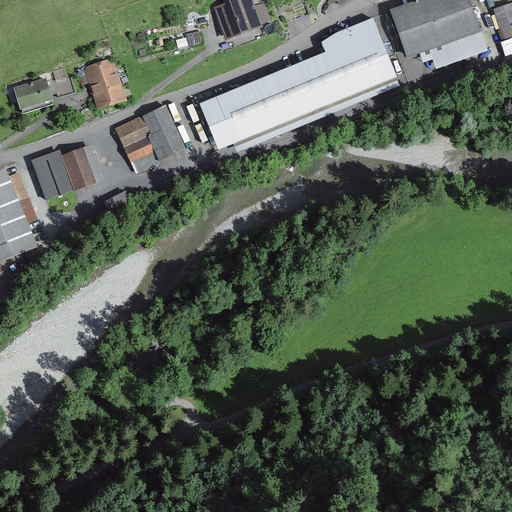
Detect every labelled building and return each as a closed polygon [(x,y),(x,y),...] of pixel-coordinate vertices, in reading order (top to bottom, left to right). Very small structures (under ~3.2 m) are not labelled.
[(219,0),(222,8),(214,10),(223,39),(249,31),(239,0),(219,0)] [(463,0),(425,0),(389,13),(405,57),(418,53),(421,62),(431,59),(434,69),(483,52),(463,0)] [(511,6),(511,4),(490,12),(500,42),(497,43),(503,59),(511,55),(511,6)] [(323,57),(198,106),(214,147),(232,141),(235,152),(394,86),(370,23),(334,37),(320,46),(323,57)] [(110,63),(84,71),(95,110),(121,102),(110,63)] [(42,83),(10,91),(15,111),(47,103),(42,83)] [(162,111),(116,132),(135,172),(181,151),(162,111)] [(57,155),(31,164),(44,201),(91,184),(80,154),(59,161),(57,155)] [(1,173),(0,173),(0,278),(24,260),(20,250),(31,247),(1,173)]
